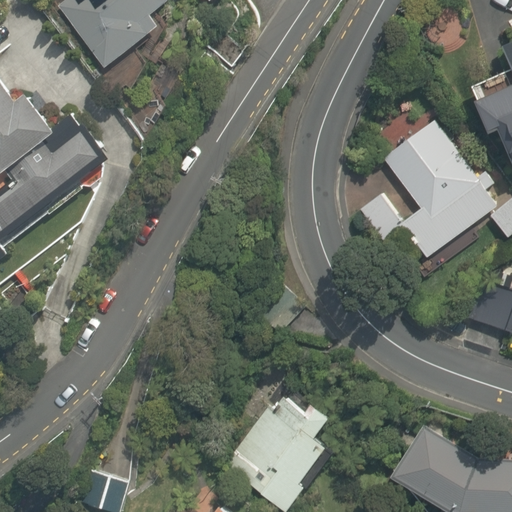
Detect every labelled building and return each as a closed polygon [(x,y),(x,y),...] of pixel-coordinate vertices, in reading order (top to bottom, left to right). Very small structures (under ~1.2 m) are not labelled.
[(173,8),(167,0),(72,0),(59,9),(100,73),(164,31),(157,19),(173,8)] [(205,0),(214,12),(232,0),(205,0)] [(511,55),(508,57),(511,66),(511,87),(479,100),(496,143),(506,139),(511,153),(511,55)] [(0,171),(7,180),(58,140),(26,99),(19,105),(0,79),(0,171)] [(361,213),(390,255),(414,238),(427,256),(496,208),(438,125),(386,161),(419,208),(402,220),(385,196),(361,213)] [(0,243),(106,159),(85,132),(54,156),(50,152),(17,178),(21,183),(0,199),(0,243)] [(511,209),(496,221),(510,239),(511,238),(511,209)] [(511,297),(481,290),(472,324),(511,334),(511,297)] [(331,433),(342,416),(321,401),(314,411),(285,390),(232,464),(292,507),(340,440),(331,433)] [(511,511),(511,462),(492,462),(431,424),(401,475),(463,511),(472,511),(511,511)] [(126,511),(134,479),(102,470),(94,503),(126,511)] [(250,511),(229,496),(216,511),(250,511)]
